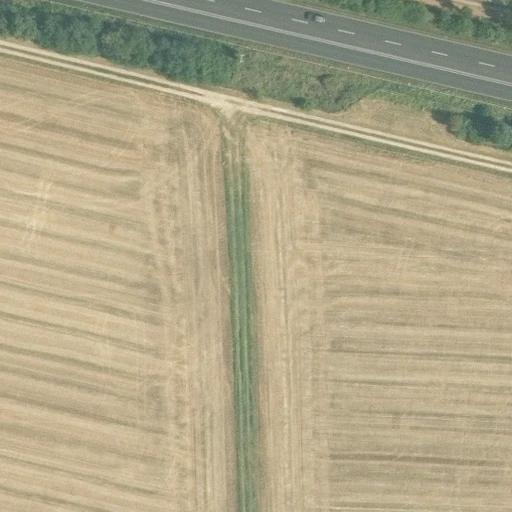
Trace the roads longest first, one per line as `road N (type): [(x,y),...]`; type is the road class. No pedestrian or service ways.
road 1 (track): [(511,174),(233,108),(234,189)]
road 2 (trunk): [(511,79),(170,0)]
road 3 (track): [(251,511),(234,189)]
road 4 (track): [(0,52),(233,108)]
